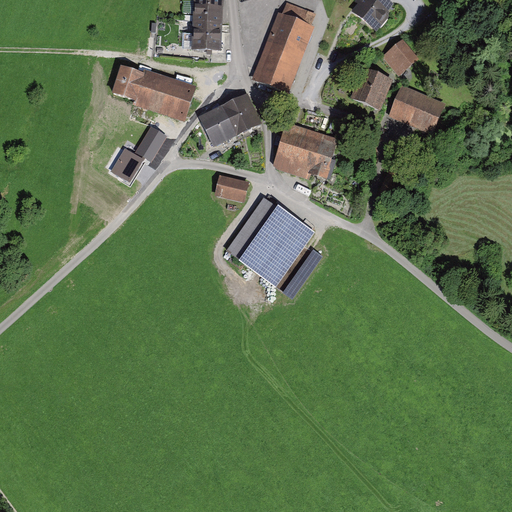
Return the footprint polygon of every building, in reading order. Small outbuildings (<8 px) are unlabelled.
[(223,0),(194,0),(193,51),(222,52),(223,0)] [(394,7),(385,0),(361,0),(352,13),(377,34),(389,19),(389,13),(394,7)] [(316,15),(287,4),(283,16),(279,15),(253,81),(290,95),(316,28),(312,27),(316,15)] [(403,41),(384,58),(400,78),(420,61),(403,41)] [(143,76),(121,69),(113,96),(134,103),(133,107),(186,124),(197,89),(144,71),(143,76)] [(393,83),(364,71),(352,102),(380,114),(393,83)] [(446,106),(402,87),(389,119),(434,137),(446,106)] [(248,95),(200,119),(214,150),(263,126),(248,95)] [(339,141),(287,125),(274,168),(278,172),(310,182),(312,177),(328,182),(328,180),(331,181),(337,162),(333,161),(339,141)] [(137,153),(127,148),(112,174),(130,185),(144,161),(152,165),(168,140),(150,130),(137,153)] [(403,171),(392,165),(379,193),(390,198),(403,171)] [(250,184),(220,177),(215,197),(245,205),(250,184)] [(314,235),(263,200),(226,253),(277,288),(314,235)] [(323,258),(314,251),(284,294),(293,301),(323,258)]
